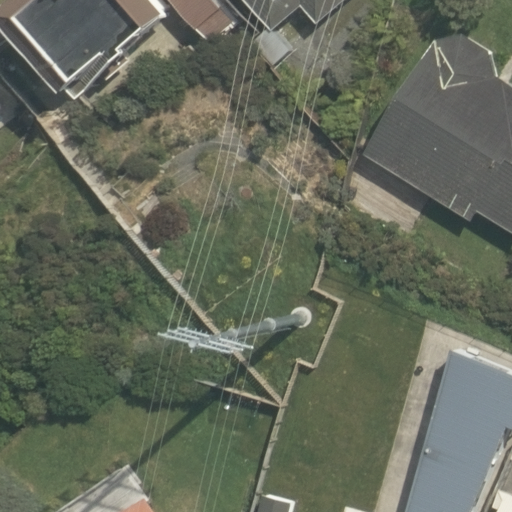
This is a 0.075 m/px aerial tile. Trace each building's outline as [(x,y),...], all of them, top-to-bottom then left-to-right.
[(26,0),(18,7),(95,98),(160,44),(156,39),(191,10),(218,43),(244,21),(226,0),(26,0)] [(261,0),(286,29),(314,4),(330,21),(354,0),(261,0)] [(434,39),(366,153),(476,217),(482,208),(511,225),(511,81),(498,74),(491,47),(467,33),(434,39)] [(15,100),(0,82),(0,130),(17,114),(9,105),(15,100)] [(408,511),(476,511),(511,423),(511,370),(453,345),(408,511)] [(501,505),(498,511),(511,511),(511,492),(501,489),(496,504),(501,505)] [(160,511),(148,494),(121,511),(160,511)]
